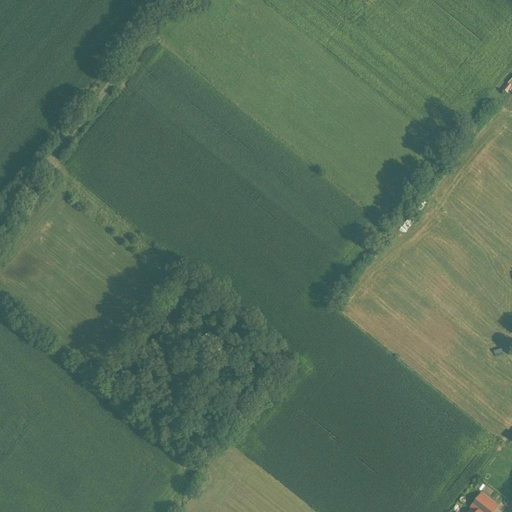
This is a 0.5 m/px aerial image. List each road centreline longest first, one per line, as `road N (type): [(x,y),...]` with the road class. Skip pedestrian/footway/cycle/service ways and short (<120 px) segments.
road 1 (unclassified): [(178,0),(0,222)]
road 2 (track): [(186,338),(188,303),(177,276),(48,163)]
